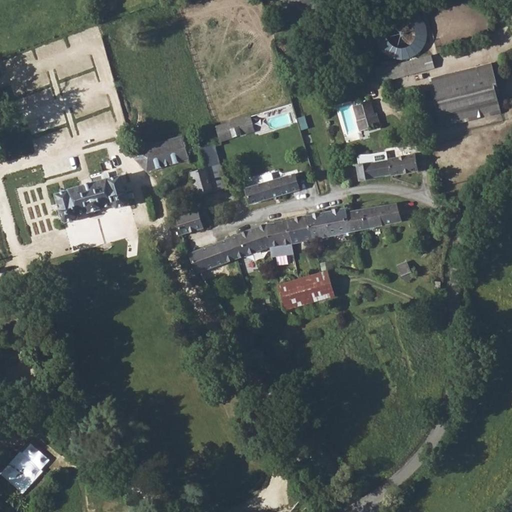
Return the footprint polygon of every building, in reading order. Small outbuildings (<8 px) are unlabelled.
[(285,0),(290,14),(320,6),(318,0),(285,0)] [(426,59),(387,70),(390,81),(392,83),(402,80),(424,74),(429,73),(426,59)] [(494,65),(474,70),(477,80),(495,75),(498,88),(501,87),(494,65)] [(474,70),(431,83),(444,127),(445,131),(457,128),(505,116),(498,88),(495,75),(477,80),(474,70)] [(372,104),(355,108),(361,133),(382,127),(379,117),(375,118),(372,104)] [(257,119),(222,130),(226,144),(261,134),(257,119)] [(187,141),(179,143),(183,146),(186,155),(191,154),(189,146),(187,141)] [(169,169),(193,162),(192,162),(191,154),(186,155),(183,146),(179,143),(163,147),(162,148),(169,169)] [(153,173),(169,169),(162,148),(154,150),(155,155),(149,156),(148,152),(139,154),(141,161),(153,173)] [(360,169),(363,182),(376,180),(375,177),(390,174),(391,177),(420,170),(419,166),(416,156),(388,162),(389,164),(371,168),(370,166),(360,169)] [(213,164),(211,167),(218,191),(232,187),(233,187),(225,161),(213,164)] [(211,167),(195,172),(203,196),(218,191),(211,167)] [(61,203),(55,205),(56,211),(59,211),(60,213),(57,215),(59,221),(66,220),(67,221),(71,225),(74,226),(78,225),(81,222),(82,219),(81,216),(93,212),(94,217),(95,219),(98,220),(104,219),(107,217),(109,215),(109,214),(107,211),(107,209),(120,205),(123,209),(128,210),(131,208),(132,206),(133,202),(137,200),(137,196),(131,197),(125,177),(112,182),(111,179),(99,182),(97,178),(84,181),(85,186),(71,190),(72,193),(59,197),(61,203)] [(299,178),(288,181),(289,186),(301,183),(299,178)] [(288,181),(252,191),(256,209),(305,196),(301,183),(289,186),(288,181)] [(347,211),(346,211),(347,216),(352,233),(402,223),(397,203),(349,216),(347,211)] [(203,211),(180,218),(186,239),(210,232),(203,211)] [(346,211),(306,219),(313,241),(352,233),(347,216),(346,211)] [(298,221),(283,223),(292,246),(313,241),(306,219),(298,221)] [(267,228),(265,229),(266,232),(270,249),(270,250),(273,260),(296,255),(292,246),(283,223),(273,226),(267,228)] [(265,229),(233,242),(239,262),(264,251),(268,250),(270,250),(270,249),(266,232),(265,229)] [(233,242),(193,259),(197,269),(201,277),(205,276),(239,262),(233,242)] [(301,272),(298,262),(292,264),(296,274),(301,272)] [(407,262),(396,267),(401,277),(402,279),(404,279),(405,282),(408,284),(410,284),(412,282),(413,280),(412,278),(412,275),(407,262)] [(304,282),(282,289),(290,313),(316,305),(320,318),(342,310),(331,275),(331,274),(304,282)] [(3,476),(24,493),(54,459),(32,441),(3,476)]
